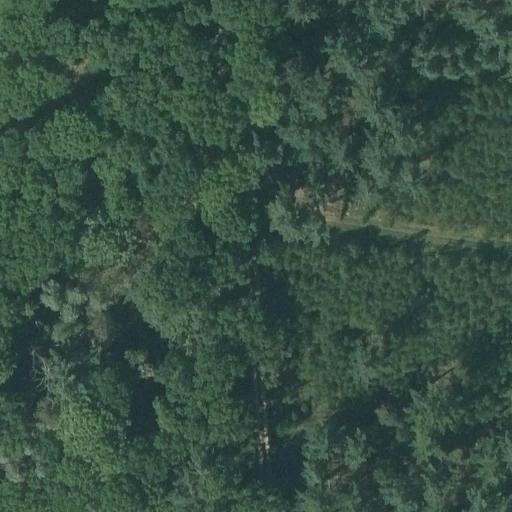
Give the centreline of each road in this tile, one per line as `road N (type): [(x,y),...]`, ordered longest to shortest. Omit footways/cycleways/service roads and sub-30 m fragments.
road 1 (track): [(264,511),(241,84),(275,0)]
road 2 (track): [(246,215),(511,249)]
road 3 (track): [(32,0),(0,146)]
